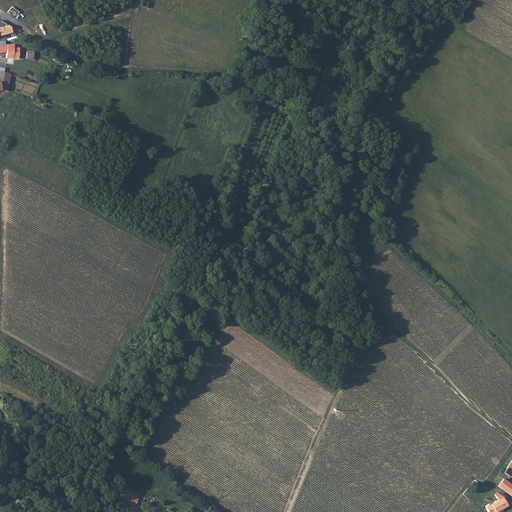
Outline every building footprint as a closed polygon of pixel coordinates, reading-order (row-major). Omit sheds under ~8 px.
[(0,35),(12,32),(11,27),(8,25),(0,27),(0,35)] [(14,43),(0,44),(0,52),(7,51),(6,57),(13,58),(19,58),(20,47),(14,47),(14,43)] [(0,89),(2,89),(8,90),(11,73),(7,72),(3,71),(0,70),(0,89)] [(511,484),(503,478),(498,486),(511,495),(511,484)] [(137,499),(117,490),(114,496),(134,506),(138,499),(137,499)] [(498,500),(486,507),(488,511),(496,511),(497,511),(498,511),(500,511),(502,511),(501,509),(508,505),(501,493),(496,496),(498,500)]
